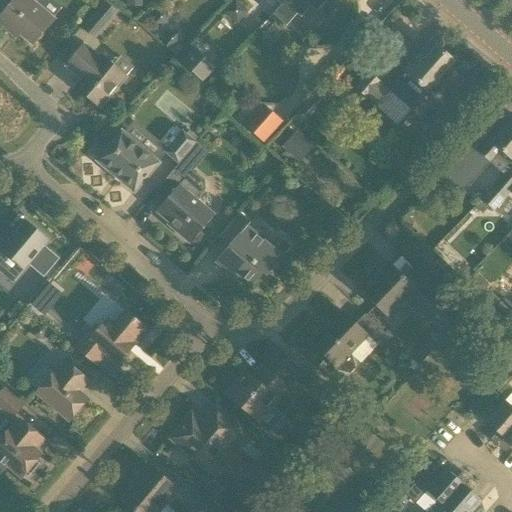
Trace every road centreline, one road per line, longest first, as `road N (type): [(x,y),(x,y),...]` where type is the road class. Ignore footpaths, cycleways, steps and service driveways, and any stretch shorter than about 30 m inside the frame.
road 1 (residential): [(0,167),(21,167),(212,325)]
road 2 (residential): [(55,511),(212,325)]
